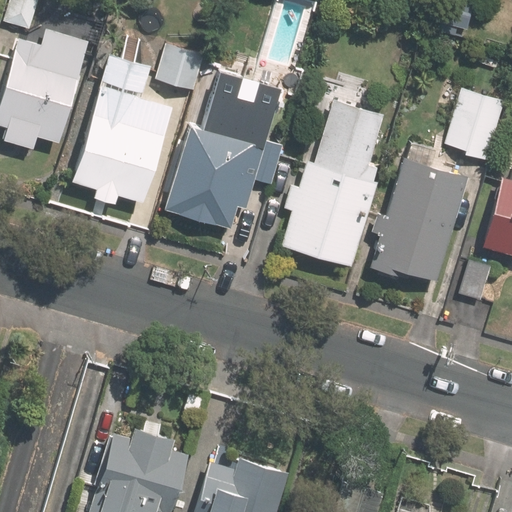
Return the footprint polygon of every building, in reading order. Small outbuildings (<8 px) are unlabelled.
[(5,0),(1,16),(26,24),(32,0),(5,0)] [(409,0),(408,6),(419,10),(422,0),(409,0)] [(460,26),(467,0),(432,0),(428,16),(435,18),(433,26),(450,31),(452,24),(460,26)] [(77,90),(92,39),(43,25),(38,43),(16,36),(0,90),(0,122),(4,123),(0,135),(32,145),(36,133),(53,138),(67,87),(77,90)] [(159,40),(148,75),(185,85),(195,51),(159,40)] [(131,194),(159,102),(127,92),(136,60),(98,48),(60,173),(86,181),(83,192),(103,198),(107,187),(131,194)] [(499,98),(455,85),(438,139),(457,145),(456,149),(482,157),(499,98)] [(259,135),(269,105),(207,86),(196,123),(182,119),(157,202),(225,223),(232,202),(244,205),(252,175),(270,180),(281,142),(259,135)] [(373,162),(360,158),(374,109),(328,96),(310,159),(304,157),(296,184),(289,182),(282,204),(289,206),(279,240),(347,261),(371,177),(368,177),(373,162)] [(421,161),(426,144),(405,138),(400,155),(396,153),(379,210),(372,209),(366,228),(373,230),(364,262),(402,273),(403,268),(429,275),(459,172),(421,161)] [(511,176),(497,172),(476,242),(511,252),(511,176)] [(483,262),(463,256),(453,289),(472,295),(483,262)] [(164,434),(126,423),(123,434),(107,429),(82,511),(83,511),(162,511),(181,451),(161,445),(164,434)] [(270,511),(283,470),(234,456),(231,465),(203,456),(193,492),(202,495),(196,511),(270,511)] [(370,511),(377,493),(340,482),(330,511),(370,511)]
